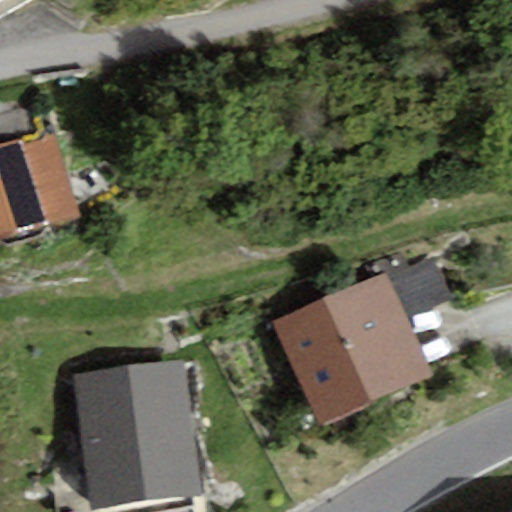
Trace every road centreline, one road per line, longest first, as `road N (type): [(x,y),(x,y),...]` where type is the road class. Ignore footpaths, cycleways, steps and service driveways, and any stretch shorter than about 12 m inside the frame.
road 1 (track): [(0,308),(47,311),(178,296),(511,206)]
road 2 (residential): [(0,70),(285,0)]
road 3 (residential): [(360,511),(511,428)]
